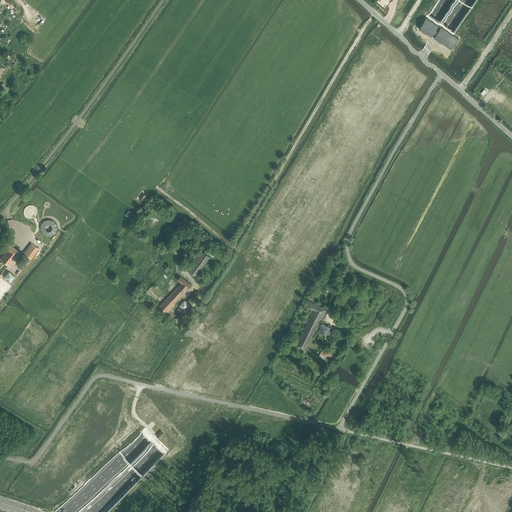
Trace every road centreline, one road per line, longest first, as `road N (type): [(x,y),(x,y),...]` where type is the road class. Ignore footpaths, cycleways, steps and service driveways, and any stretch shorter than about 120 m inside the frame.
road 1 (motorway): [(446,0),(231,337),(193,388),(65,511)]
road 2 (motorway): [(93,511),(160,448),(242,346),(465,0)]
road 3 (unclassified): [(390,335),(406,295),(350,262),(348,235),(442,74)]
road 4 (unclassified): [(3,213),(163,0)]
